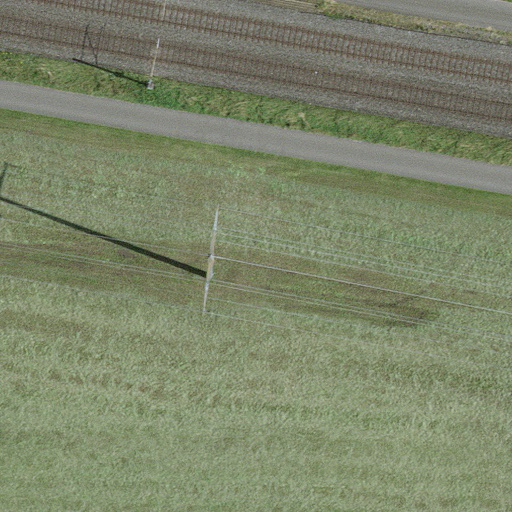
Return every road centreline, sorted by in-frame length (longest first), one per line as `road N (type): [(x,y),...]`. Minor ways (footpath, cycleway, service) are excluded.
road 1 (unclassified): [(0,100),(511,188)]
road 2 (unclassified): [(511,22),(382,0)]
